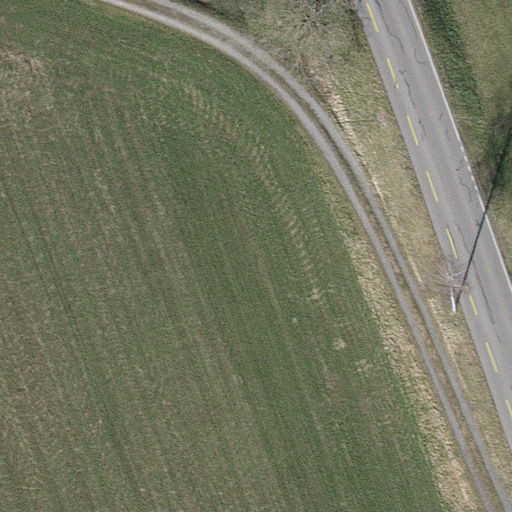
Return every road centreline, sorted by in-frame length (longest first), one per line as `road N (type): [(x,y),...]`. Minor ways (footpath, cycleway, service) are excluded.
road 1 (track): [(94,0),(244,52),(330,144),(503,511)]
road 2 (tertiary): [(511,353),(384,0)]
